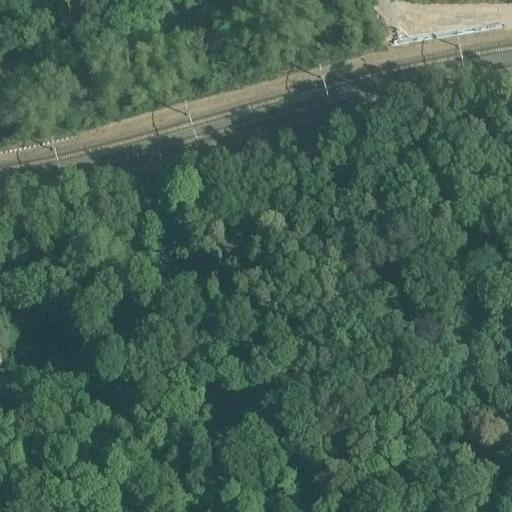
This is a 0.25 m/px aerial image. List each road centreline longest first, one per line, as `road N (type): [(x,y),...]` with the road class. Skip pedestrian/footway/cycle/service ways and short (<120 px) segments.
road 1 (track): [(511,159),(366,192),(192,280),(125,287),(39,362),(9,430)]
road 2 (track): [(511,324),(443,335),(307,333),(215,364),(136,415),(105,423),(36,419),(9,430),(0,444)]
road 3 (track): [(105,423),(252,458),(370,504),(424,505),(511,458)]
road 4 (unclassified): [(0,103),(299,0)]
